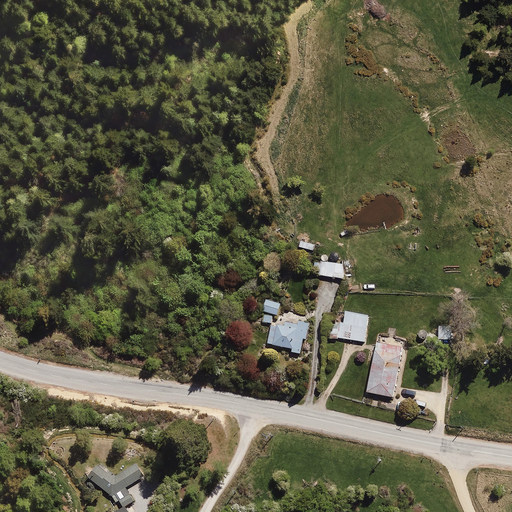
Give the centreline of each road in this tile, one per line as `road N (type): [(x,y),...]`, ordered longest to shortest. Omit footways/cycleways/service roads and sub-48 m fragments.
road 1 (tertiary): [(0,360),(257,405)]
road 2 (tertiary): [(257,405),(455,448)]
